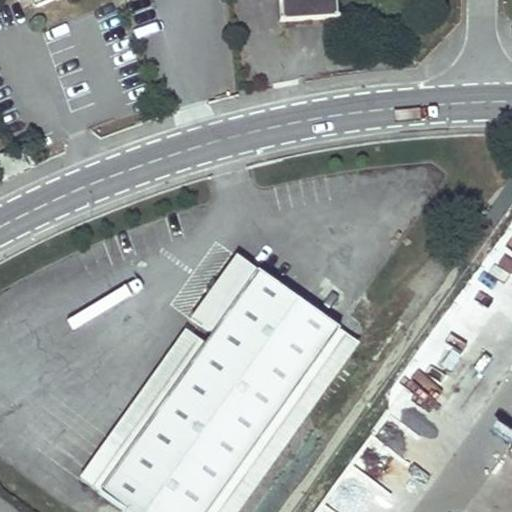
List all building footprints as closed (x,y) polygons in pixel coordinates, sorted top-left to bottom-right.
[(31,0),(35,8),(53,0),(31,0)] [(282,0),(284,22),(338,19),(336,0),(282,0)] [(29,148),(12,155),(20,173),(36,165),(29,148)] [(12,155),(10,151),(0,155),(0,169),(4,181),(20,173),(12,155)] [(377,360),(402,324),(330,273),(306,306),(237,257),(219,282),(211,294),(192,320),(214,336),(206,346),(100,494),(125,511),(209,511),(339,332),(377,360)] [(206,290),(211,294),(219,282),(214,278),(206,290)] [(84,483),(100,494),(206,346),(191,335),(84,483)] [(113,508),(113,507),(112,505),(111,504),(110,503),(108,503),(107,503),(104,503),(101,506),(101,507),(101,509),(101,511),(112,511),(113,511),(113,508)]
